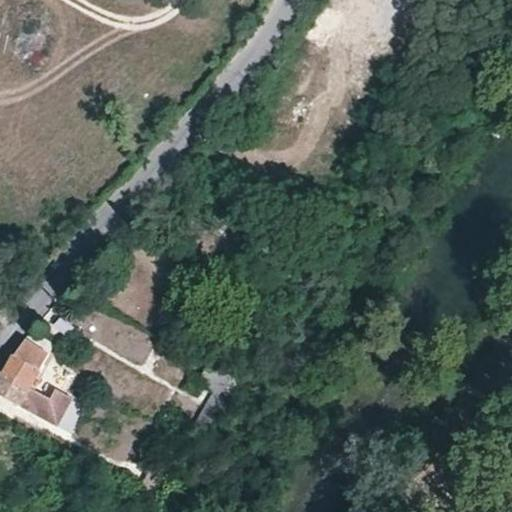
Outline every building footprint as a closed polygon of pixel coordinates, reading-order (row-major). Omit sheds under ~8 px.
[(335,252),(338,246),(330,241),(327,247),(335,252)] [(118,277),(107,268),(102,274),(96,282),(108,291),(118,277)] [(45,392),(33,386),(56,344),(34,330),(22,343),(5,374),(2,373),(0,376),(0,392),(59,423),(74,395),(57,386),(53,395),(45,392)] [(191,430),(208,438),(239,379),(208,363),(199,381),(215,389),(191,430)] [(171,470),(156,462),(140,489),(155,497),(171,470)]
